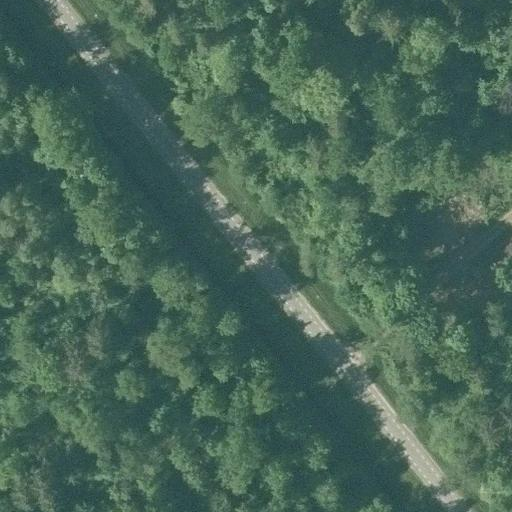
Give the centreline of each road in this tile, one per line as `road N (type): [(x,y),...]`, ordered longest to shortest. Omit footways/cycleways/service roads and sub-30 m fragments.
road 1 (tertiary): [(456,511),(48,0)]
road 2 (track): [(511,216),(338,363)]
